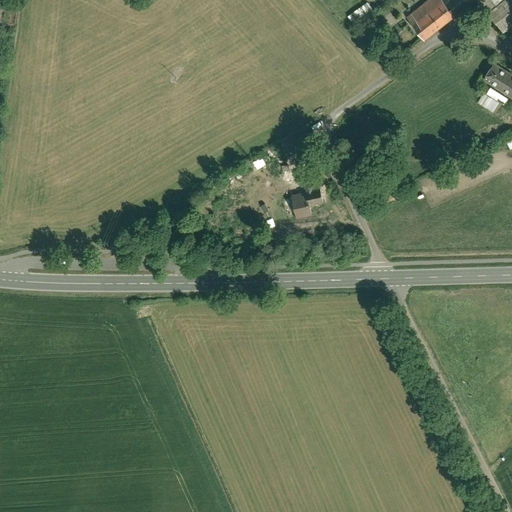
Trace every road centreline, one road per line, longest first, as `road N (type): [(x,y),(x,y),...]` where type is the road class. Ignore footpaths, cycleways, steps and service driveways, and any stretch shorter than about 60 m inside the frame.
road 1 (residential): [(511,48),(472,24),(459,25),(331,120),(329,154),(384,279)]
road 2 (secondary): [(384,279),(0,280)]
road 3 (unclassified): [(384,279),(502,511)]
road 4 (secondary): [(511,275),(384,279)]
